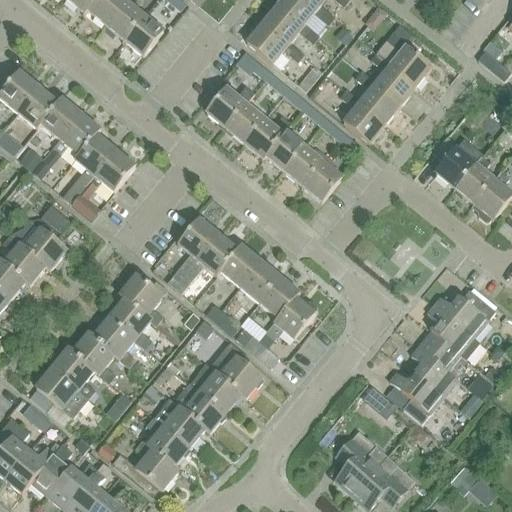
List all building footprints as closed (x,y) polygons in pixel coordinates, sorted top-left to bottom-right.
[(67,0),(66,3),(84,18),(87,15),(99,0),(67,0)] [(106,30),(126,5),(120,0),(99,0),(87,15),(106,30)] [(186,9),(174,0),(162,0),(162,1),(180,16),(186,9)] [(301,0),(286,0),(277,11),(302,32),(304,29),(317,40),(325,29),(327,31),(334,23),(320,11),(318,14),(301,0)] [(301,0),(318,14),(320,11),(328,1),(343,12),(349,4),(343,0),(301,0)] [(124,46),(145,21),(126,5),(106,30),(124,46)] [(317,40),(304,29),(302,32),(277,11),(262,29),(288,50),(289,49),(298,38),(312,50),(319,41),(317,40)] [(378,13),(372,20),(377,24),(382,23),(386,19),(378,13)] [(145,21),(124,46),(143,61),(164,36),(145,21)] [(303,60),(289,49),(288,50),(262,29),(247,48),(272,69),(282,57),(297,68),(303,60)] [(431,74),(404,53),(406,51),(415,41),(400,29),(391,39),(392,40),(386,47),(377,58),(391,69),(389,71),(416,93),(431,74)] [(478,65),(496,80),(504,71),(486,56),(478,65)] [(389,71),(391,69),(377,58),(371,66),(385,77),(376,88),(374,90),(401,111),(416,93),(389,71)] [(258,69),(253,75),(266,86),(271,79),(272,77),(260,67),(258,69)] [(308,96),(323,76),(314,69),(298,90),(308,96)] [(511,78),(504,71),(496,80),(504,87),(511,78)] [(374,90),(376,88),(362,77),(355,85),(369,96),(361,107),(359,109),(386,130),(401,111),(374,90)] [(0,104),(17,118),(38,93),(19,78),(0,100),(0,104)] [(290,94),(271,79),(265,86),(283,101),(290,94)] [(228,94),(207,119),(226,134),(246,109),(245,109),(254,98),(246,91),(237,102),(228,94)] [(37,134),(40,130),(57,109),(38,93),(17,118),(37,134)] [(308,110),(290,94),(283,101),(302,117),(308,110)] [(359,109),(361,107),(347,96),(340,104),(354,115),(344,127),(371,149),(386,130),(359,109)] [(57,109),(40,130),(59,145),(80,119),(61,104),(57,109)] [(244,149),(264,124),(246,109),(226,134),(244,149)] [(327,125),(308,110),(302,117),(321,132),(327,125)] [(59,145),(54,151),(61,157),(66,151),(79,162),(100,136),(80,119),(59,145)] [(264,124),(244,149),(262,164),(265,161),(286,136),(292,129),(282,121),(273,131),(264,124)] [(346,141),(327,125),(321,132),(340,148),(346,141)] [(2,137),(0,139),(0,151),(1,152),(18,131),(11,126),(2,137)] [(284,177),(304,151),(286,136),(265,161),(284,177)] [(86,174),(62,202),(71,209),(80,199),(89,188),(95,181),(115,156),(97,141),(79,162),(76,165),(86,174)] [(346,141),(340,148),(359,163),(364,156),(346,141)] [(466,143),(457,154),(437,179),(455,194),(476,169),(484,158),(466,143)] [(303,192),(327,162),(319,155),(315,160),(304,151),(284,177),(303,192)] [(19,166),(26,172),(33,178),(43,165),(45,163),(32,152),(19,166)] [(135,172),(115,156),(95,181),(89,188),(95,193),(101,186),(115,197),(135,172)] [(476,169),(455,194),(474,209),(494,184),(484,175),(490,167),(483,161),(476,169)] [(327,162),(303,192),(322,208),(343,182),(331,173),(335,168),(327,162)] [(50,170),(43,165),(33,178),(39,183),(50,170)] [(494,184),(474,209),(480,214),(478,217),(479,220),(485,226),(489,226),(491,223),(493,224),(511,200),(511,197),(503,190),(509,182),(501,175),(494,184)] [(87,204),(80,199),(71,209),(91,225),(100,215),(87,204)] [(69,227),(50,211),(41,222),(60,238),(69,227)] [(14,237),(10,242),(23,254),(46,272),(50,275),(66,256),(54,246),(60,238),(41,222),(29,226),(23,234),(14,237)] [(190,260),(168,287),(175,293),(217,240),(198,224),(177,249),(190,260)] [(217,240),(175,293),(182,299),(204,271),(217,281),(220,278),(237,256),(217,240)] [(46,272),(23,254),(10,242),(3,250),(13,259),(4,270),(25,288),(30,292),(46,272)] [(237,256),(220,278),(239,294),(261,266),(242,250),(237,256)] [(0,266),(0,296),(11,306),(25,288),(4,270),(0,266)] [(261,266),(239,294),(259,309),(281,282),(261,266)] [(137,281),(120,302),(124,305),(151,327),(156,331),(163,323),(153,315),(168,296),(156,287),(151,293),(137,281)] [(281,282),(259,309),(279,326),(297,302),(300,298),(281,282)] [(474,343),(495,318),(467,295),(460,304),(453,299),(446,308),(440,303),(433,312),(473,344),(474,343)] [(0,318),(11,306),(0,296),(0,318)] [(279,326),(268,338),(274,343),(281,334),(295,345),(316,318),(314,317),(317,314),(316,310),(311,306),(307,306),(305,309),(297,302),(279,326)] [(142,338),(151,327),(124,305),(108,324),(135,346),(145,354),(152,345),(142,338)] [(400,321),(415,330),(424,317),(409,307),(400,321)] [(206,320),(213,326),(222,316),(214,310),(206,320)] [(433,312),(427,320),(438,329),(430,339),(459,362),(461,359),(466,363),(479,347),(474,343),(473,344),(433,312)] [(228,321),(222,316),(213,326),(220,331),(228,321)] [(126,357),(135,346),(108,324),(93,343),(114,361),(129,373),(136,365),(126,357)] [(237,343),(245,349),(253,356),(261,347),(253,340),(245,334),(237,343)] [(446,379),(447,378),(460,362),(459,362),(430,339),(417,355),(446,379)] [(114,361),(93,343),(88,340),(72,360),(94,377),(109,389),(115,381),(104,373),(114,361)] [(231,347),(208,373),(242,400),(246,404),(263,384),(244,369),(250,362),(231,347)] [(279,362),(261,347),(253,356),(272,371),(279,362)] [(94,377),(72,360),(67,355),(52,374),(88,403),(94,396),(85,389),(94,377)] [(457,386),(447,378),(446,379),(417,355),(411,363),(422,371),(414,381),(443,404),(457,386)] [(226,420),(242,400),(208,373),(205,370),(189,389),(198,397),(226,420)] [(38,396),(31,404),(45,416),(52,407),(72,423),(88,403),(52,374),(35,394),(38,396)] [(443,404),(414,381),(407,389),(396,380),(390,388),(401,397),(400,398),(410,406),(403,414),(422,429),(443,404)] [(226,420),(198,397),(189,389),(183,397),(174,409),(183,416),(206,435),(211,438),(226,420)] [(206,435),(183,416),(174,409),(169,405),(163,412),(172,420),(162,432),(190,455),(206,435)] [(0,480),(6,485),(30,456),(21,449),(29,439),(12,425),(0,439),(0,445),(9,453),(0,464),(0,480)] [(190,455),(162,432),(153,425),(147,432),(156,439),(147,450),(175,473),(190,455)] [(100,447),(112,455),(120,444),(108,436),(100,447)] [(352,501),(378,472),(387,462),(377,453),(359,437),(340,458),(351,469),(335,487),(352,501)] [(90,450),(80,441),(74,449),(84,457),(90,450)] [(30,456),(6,485),(22,499),(30,488),(55,460),(61,452),(57,449),(50,456),(38,446),(30,456)] [(121,458),(112,469),(152,501),(157,495),(161,498),(179,477),(175,473),(147,450),(142,447),(135,455),(144,462),(137,472),(121,458)] [(55,460),(30,488),(48,503),(72,474),(65,468),(73,459),(62,451),(61,452),(55,460)] [(387,462),(378,472),(352,501),(364,511),(372,511),(385,498),(396,508),(415,486),(397,470),(387,462)] [(59,511),(68,511),(98,477),(90,470),(81,481),(72,474),(48,503),(59,511)] [(96,511),(106,501),(97,494),(106,484),(98,477),(68,511),(96,511)] [(106,501),(96,511),(140,511),(123,498),(114,508),(106,501)]
